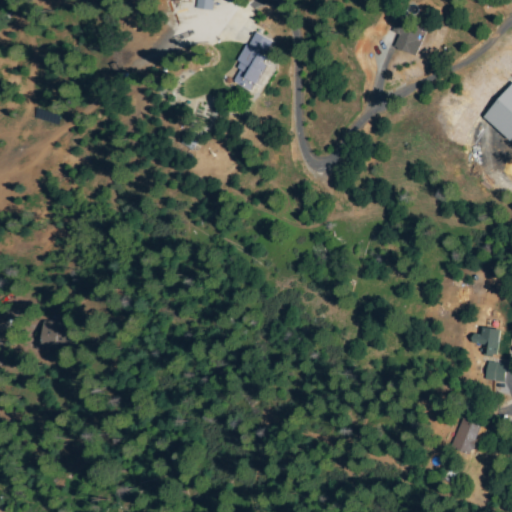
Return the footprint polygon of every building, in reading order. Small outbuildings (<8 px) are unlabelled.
[(213,0),(212,9),(199,8),(199,0),(213,0)] [(417,55),(393,47),(402,23),(425,32),(417,55)] [(250,36),(272,42),(259,90),(238,84),(250,36)] [(511,139),(511,84),(483,116),(511,141),(511,139)] [(73,323),(74,346),(41,347),(39,325),(73,323)] [(476,337),(493,331),(501,352),(484,359),(476,337)] [(488,379),(490,366),(504,367),(502,381),(488,379)] [(464,420),(481,428),(470,455),(452,447),(464,420)]
